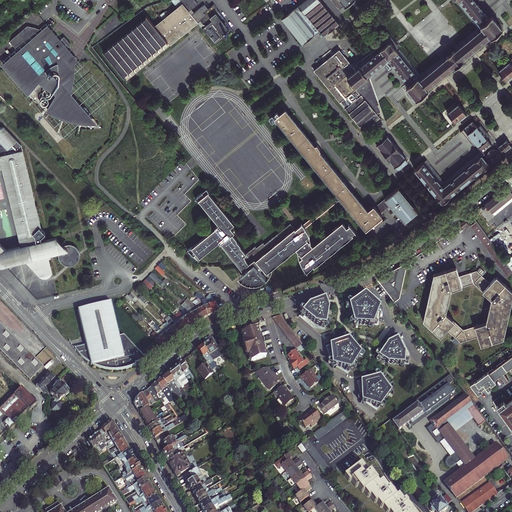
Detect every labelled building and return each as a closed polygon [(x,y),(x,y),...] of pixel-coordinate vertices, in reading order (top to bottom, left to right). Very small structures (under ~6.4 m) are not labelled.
[(179,0),(182,4),(189,11),(191,9),(198,4),(194,0),(179,0)] [(293,9),(282,18),(281,19),(302,44),(314,34),(319,30),(319,31),(320,31),(323,35),(322,35),(323,36),(328,32),(335,27),(335,26),(339,23),(338,22),(335,19),(335,18),(335,17),(334,18),(331,14),(332,14),(331,13),(328,10),(328,9),(327,8),(327,9),(324,5),(323,4),(320,1),(321,0),(320,0),(304,0),(303,0),(303,1),(299,4),(298,5),(294,9),(293,9)] [(339,50),(314,70),(362,130),(379,117),(376,113),(378,112),(376,105),(366,76),(387,58),(388,59),(389,61),(391,63),(406,81),(408,84),(405,86),(416,99),(427,90),(426,88),(454,66),(455,67),(457,66),(457,67),(462,63),(461,62),(463,61),(461,59),(489,37),(490,38),(501,29),(491,16),(488,19),(486,16),(473,0),(457,0),(458,0),(482,28),(454,51),(453,49),(451,51),(451,50),(446,53),(447,54),(445,56),(446,57),(419,80),(396,51),(397,50),(395,48),(396,47),(393,43),(392,44),(390,41),(389,42),(388,41),(381,47),(380,48),(378,46),(361,60),(360,59),(356,63),(357,64),(353,67),(339,50)] [(330,0),(338,9),(344,5),(345,6),(352,0),(330,0)] [(451,47),(444,54),(444,55),(420,75),(397,47),(398,46),(390,36),(379,45),(381,47),(388,41),(389,42),(390,41),(392,44),(393,43),(396,47),(395,48),(397,50),(396,51),(419,80),(446,57),(445,56),(447,54),(446,53),(451,50),(451,51),(453,49),(454,51),(482,28),(458,0),(457,0),(452,0),(454,1),(477,28),(452,48),(451,47)] [(189,11),(182,4),(155,26),(147,16),(146,16),(147,18),(105,52),(104,50),(103,51),(128,80),(198,23),(192,15),(189,11)] [(194,13),(192,15),(198,23),(206,16),(204,13),(208,9),(204,4),(194,13)] [(209,18),(212,21),(202,28),(216,44),(233,30),(226,21),(224,23),(215,12),(209,18)] [(47,24),(41,29),(44,30),(47,31),(51,33),(53,35),(56,37),(59,39),(60,38),(47,24)] [(9,40),(17,49),(2,63),(3,63),(3,64),(4,65),(5,65),(5,66),(5,67),(6,67),(6,68),(7,68),(7,69),(8,69),(8,70),(9,71),(9,72),(10,72),(10,73),(11,73),(11,74),(12,74),(12,75),(13,75),(13,76),(14,76),(14,77),(15,77),(15,78),(16,79),(17,80),(18,81),(19,82),(20,83),(21,84),(22,85),(23,86),(23,87),(24,87),(24,88),(25,88),(26,89),(27,90),(28,91),(29,91),(29,92),(30,92),(41,80),(57,91),(47,107),(48,107),(48,108),(49,108),(49,109),(50,109),(51,109),(51,110),(52,110),(53,111),(54,111),(55,112),(56,112),(57,113),(58,113),(58,114),(59,114),(60,114),(61,114),(61,115),(62,115),(63,115),(64,116),(65,116),(66,116),(66,117),(67,117),(68,117),(69,117),(69,118),(70,118),(71,118),(72,118),(73,119),(74,119),(75,119),(76,119),(77,119),(77,120),(78,120),(79,120),(80,120),(81,120),(82,120),(83,120),(90,114),(89,113),(90,111),(85,105),(83,106),(71,92),(68,88),(68,87),(69,85),(69,83),(69,81),(70,79),(70,77),(70,74),(70,72),(71,70),(71,67),(71,65),(71,62),(73,59),(70,56),(69,54),(69,52),(68,50),(67,49),(66,47),(67,46),(71,43),(64,35),(60,38),(59,39),(56,37),(53,35),(51,33),(47,31),(44,30),(41,29),(37,27),(27,25),(9,40)] [(75,67),(81,62),(67,46),(66,47),(67,49),(68,50),(69,52),(69,54),(70,56),(73,59),(71,62),(71,65),(71,67),(71,70),(70,72),(70,74),(70,77),(70,79),(69,81),(69,83),(69,85),(68,87),(68,88),(71,92),(74,78),(75,67)] [(462,63),(457,67),(457,66),(455,67),(457,70),(465,63),(463,61),(461,62),(462,63)] [(378,105),(369,78),(385,64),(384,63),(383,62),(366,76),(376,105),(378,105)] [(505,81),(511,75),(511,66),(509,62),(498,71),(505,81)] [(2,63),(0,64),(1,65),(7,72),(12,79),(23,89),(28,94),(30,92),(29,92),(29,91),(28,91),(27,90),(26,89),(25,88),(24,88),(24,87),(23,87),(23,86),(22,85),(21,84),(20,83),(19,82),(18,81),(17,80),(16,79),(15,78),(15,77),(14,77),(14,76),(13,76),(13,75),(12,75),(12,74),(11,74),(11,73),(10,73),(10,72),(9,72),(9,71),(8,70),(8,69),(7,69),(7,68),(6,68),(6,67),(5,67),(5,66),(5,65),(4,65),(3,64),(3,63),(2,63)] [(465,113),(463,110),(460,107),(457,104),(446,113),(454,123),(465,113)] [(275,116),(339,195),(334,199),(336,202),(339,202),(341,201),(342,200),(365,228),(380,215),(379,214),(374,207),(373,206),(367,212),(318,150),(319,149),(320,149),(317,144),(317,145),(315,147),(284,109),(282,110),(279,106),(271,112),(275,117),(275,116)] [(97,123),(90,114),(83,120),(82,120),(81,120),(80,120),(79,120),(78,120),(77,120),(77,119),(76,119),(75,119),(74,119),(73,119),(72,118),(71,118),(70,118),(69,118),(69,117),(68,117),(67,117),(66,117),(66,116),(65,116),(64,116),(63,115),(62,115),(61,115),(61,114),(60,114),(59,114),(58,114),(58,113),(57,113),(56,112),(55,112),(54,111),(53,111),(52,110),(51,110),(51,109),(50,109),(49,109),(49,108),(48,108),(48,107),(47,107),(46,110),(49,112),(57,115),(61,117),(66,119),(76,121),(87,123),(93,123),(97,123)] [(477,127),(472,121),(463,129),(480,150),(481,151),(490,143),(485,137),(477,127)] [(479,125),(477,127),(485,137),(488,135),(479,125)] [(0,261),(4,265),(7,261),(20,258),(23,261),(24,261),(30,259),(28,252),(36,250),(34,245),(43,243),(43,241),(44,240),(43,235),(44,234),(45,233),(41,230),(31,188),(21,145),(3,127),(1,127),(0,127),(0,143),(2,145),(0,146),(0,164),(0,166),(1,170),(10,206),(20,245),(20,247),(7,250),(5,249),(0,244),(0,243),(0,261)] [(396,169),(398,169),(406,162),(403,158),(404,158),(399,152),(400,152),(391,141),(390,141),(386,135),(385,136),(383,133),(373,141),(376,144),(375,144),(380,150),(379,150),(388,161),(389,161),(393,167),(394,166),(396,169)] [(511,146),(505,140),(505,141),(498,146),(497,147),(502,153),(503,152),(510,146),(510,147),(511,146)] [(490,150),(488,151),(487,153),(486,156),(486,158),(486,159),(488,161),(490,163),(492,164),(494,164),(496,163),(497,163),(498,162),(498,161),(499,161),(500,160),(500,158),(501,157),(500,154),(500,153),(498,151),(496,149),(495,149),(494,149),(493,149),(492,149),(491,149),(490,150)] [(425,159),(422,162),(442,187),(481,156),(483,153),(481,151),(480,150),(443,181),(425,159)] [(442,187),(422,162),(413,169),(432,192),(435,196),(434,196),(439,202),(439,201),(441,203),(449,196),(481,169),(481,170),(488,164),(481,156),(442,187)] [(397,187),(383,198),(384,199),(389,205),(403,222),(403,221),(415,210),(416,211),(397,187),(398,187),(397,187)] [(505,187),(485,203),(492,212),(511,195),(511,193),(508,188),(509,188),(505,187)] [(231,227),(234,224),(209,193),(199,201),(219,225),(214,228),(215,229),(191,248),(199,257),(218,242),(220,244),(221,243),(239,266),(241,269),(245,266),(247,269),(244,272),(250,279),(249,282),(252,283),(256,283),(263,280),(266,279),(259,271),(263,268),(254,252),(252,249),(246,254),(240,246),(241,246),(236,240),(237,240),(232,234),(235,232),(231,227)] [(494,215),(511,200),(511,195),(492,212),(494,215)] [(336,202),(334,199),(303,225),(305,227),(336,202)] [(374,207),(379,214),(389,205),(384,199),(374,207)] [(494,233),(495,232),(478,209),(471,214),(476,221),(483,231),(490,227),(494,233)] [(427,215),(431,219),(435,215),(432,211),(427,215)] [(470,225),(507,276),(511,272),(511,270),(509,267),(509,266),(507,263),(490,241),(483,231),(476,221),(470,225)] [(273,268),(276,265),(275,264),(282,258),(283,260),(289,255),(287,254),(295,248),(296,249),(298,251),(298,254),(299,253),(301,255),(302,257),(299,259),(301,264),(306,271),(313,266),(316,263),(317,264),(323,259),(322,258),(329,252),(330,254),(336,249),(335,247),(342,242),(343,243),(349,239),(348,237),(351,234),(346,228),(343,224),(339,227),(338,225),(332,230),(333,231),(326,237),(325,236),(319,240),(320,242),(314,247),(312,246),(310,244),(310,241),(309,242),(308,240),(306,238),(309,236),(309,235),(305,227),(303,225),(303,224),(296,230),(291,224),(265,244),(263,242),(257,248),(256,246),(252,249),(254,252),(263,268),(265,272),(269,269),(272,271),(273,268)] [(349,226),(346,228),(351,234),(354,232),(349,226)] [(490,227),(483,231),(490,241),(498,236),(495,232),(494,233),(490,227)] [(43,243),(44,242),(47,254),(58,252),(59,251),(59,250),(59,249),(60,248),(61,247),(62,246),(64,246),(64,245),(56,237),(45,239),(44,234),(43,235),(44,240),(43,241),(43,243)] [(52,273),(47,254),(44,242),(43,243),(34,245),(36,250),(28,252),(30,259),(24,261),(39,276),(40,277),(42,278),(44,278),(46,278),(48,277),(49,277),(51,275),(52,274),(52,273)] [(59,251),(58,252),(58,254),(58,255),(58,256),(58,258),(59,259),(60,260),(60,261),(61,263),(62,263),(64,264),(65,265),(66,265),(79,253),(79,252),(78,250),(77,249),(76,248),(76,247),(74,246),(73,245),(72,245),(70,244),(69,244),(68,244),(66,245),(65,245),(64,245),(64,246),(62,246),(61,247),(60,248),(59,249),(59,250),(59,251)] [(79,253),(66,265),(68,265),(69,265),(70,265),(71,265),(73,265),(74,264),(75,263),(76,262),(77,261),(77,260),(78,259),(78,258),(79,257),(79,256),(79,254),(79,253)] [(406,262),(377,278),(378,280),(394,302),(400,297),(407,264),(406,262)] [(166,268),(161,263),(157,266),(162,271),(166,268)] [(440,336),(442,335),(425,319),(435,275),(457,268),(456,267),(433,274),(423,320),(440,336)] [(462,285),(459,275),(457,268),(435,275),(425,319),(442,335),(447,329),(449,327),(452,330),(457,326),(445,314),(450,288),(462,285)] [(476,270),(459,275),(462,285),(462,286),(473,283),(490,298),(485,323),(474,326),(475,327),(486,324),(492,298),(483,290),(490,283),(476,270)] [(244,272),(239,276),(240,277),(244,280),(249,282),(250,279),(244,272)] [(153,274),(149,278),(155,284),(159,280),(153,274)] [(511,290),(496,276),(495,277),(511,293),(502,337),(480,344),(481,346),(503,339),(511,299),(511,290)] [(154,283),(148,277),(144,280),(151,286),(154,283)] [(511,293),(495,277),(490,283),(483,290),(492,298),(486,324),(475,327),(478,337),(480,344),(502,337),(511,293)] [(144,280),(142,282),(146,287),(148,289),(151,286),(144,280)] [(462,286),(462,285),(450,288),(445,314),(457,326),(452,330),(449,327),(447,329),(460,342),(478,337),(475,327),(474,326),(463,329),(447,314),(452,290),(462,286)] [(130,292),(124,299),(133,307),(135,304),(140,309),(147,302),(140,296),(137,298),(130,292)] [(367,292),(348,306),(353,325),(378,326),(379,307),(367,292)] [(208,296),(205,299),(212,315),(216,314),(218,310),(217,310),(214,304),(210,297),(208,296)] [(198,300),(201,302),(207,317),(212,315),(205,299),(202,297),(198,300)] [(325,299),(308,305),(298,317),(313,329),(325,331),(328,309),(325,299)] [(194,306),(202,320),(207,317),(201,302),(194,306)] [(78,311),(86,344),(87,348),(76,351),(79,355),(81,356),(83,358),(86,361),(90,364),(93,365),(95,367),(98,368),(101,369),(104,369),(107,370),(110,370),(113,370),(116,370),(119,370),(122,370),(125,369),(128,368),(130,367),(133,366),(136,365),(135,361),(146,358),(144,356),(124,335),(119,336),(111,303),(78,311)] [(186,311),(194,324),(198,322),(190,308),(189,308),(184,303),(181,307),(186,311)] [(190,308),(198,322),(202,320),(194,306),(190,308)] [(184,314),(182,315),(183,317),(189,327),(194,324),(186,311),(183,312),(184,314)] [(175,318),(186,330),(189,327),(183,317),(182,315),(178,318),(177,317),(175,318)] [(273,319),(296,349),(302,344),(290,328),(280,315),(273,318),(273,319)] [(173,323),(182,333),(186,330),(175,318),(174,319),(176,320),(173,323)] [(152,321),(148,324),(155,332),(159,329),(152,321)] [(168,325),(178,336),(182,333),(173,323),(170,325),(168,323),(168,324),(168,325)] [(0,350),(29,380),(42,367),(41,366),(34,359),(0,324),(0,350)] [(164,328),(174,340),(178,336),(168,325),(164,328)] [(164,328),(160,331),(170,343),(174,340),(164,328)] [(256,328),(241,333),(243,340),(242,343),(245,353),(248,355),(250,362),(266,357),(263,350),(264,350),(259,334),(258,335),(256,328)] [(157,334),(166,346),(170,343),(160,331),(157,334)] [(162,349),(166,346),(157,334),(153,338),(162,349)] [(408,365),(409,354),(400,336),(387,343),(377,357),(387,364),(408,365)] [(326,345),(332,364),(347,375),(361,354),(349,339),(326,345)] [(201,346),(208,355),(210,357),(213,361),(220,356),(211,340),(201,346)] [(213,361),(210,357),(208,355),(201,346),(196,350),(206,363),(208,365),(213,361)] [(303,361),(295,350),(291,353),(287,355),(291,361),(292,363),(289,365),(293,370),(297,367),(299,370),(309,363),(306,359),(303,361)] [(492,368),(469,384),(477,395),(482,391),(481,390),(489,383),(490,385),(495,382),(494,380),(497,377),(502,384),(508,380),(503,373),(509,368),(511,372),(511,353),(508,356),(509,357),(505,360),(504,359),(495,365),(496,366),(493,369),(492,368)] [(193,377),(182,362),(177,365),(186,379),(188,381),(193,377)] [(204,380),(214,373),(209,367),(208,365),(206,363),(197,370),(204,380)] [(176,385),(181,393),(184,391),(181,387),(183,385),(181,383),(186,379),(177,365),(168,373),(176,385)] [(279,381),(276,376),(275,377),(272,373),(268,368),(256,372),(263,382),(264,381),(270,390),(277,385),(276,383),(279,381)] [(310,370),(300,377),(302,380),(303,380),(310,388),(318,383),(314,378),(316,377),(310,370)] [(35,386),(42,394),(50,386),(56,380),(48,373),(35,386)] [(161,379),(168,390),(176,385),(168,373),(161,379)] [(356,382),(361,401),(376,412),(391,391),(380,376),(356,382)] [(161,379),(156,383),(164,396),(167,400),(169,403),(174,399),(168,390),(161,379)] [(50,409),(57,412),(60,404),(57,403),(57,401),(58,402),(64,396),(65,397),(68,394),(67,392),(68,392),(56,380),(50,386),(54,390),(50,394),(54,398),(53,402),(52,401),(50,409)] [(151,387),(160,400),(162,403),(163,402),(161,399),(164,396),(156,383),(151,387)] [(481,390),(482,391),(484,389),(487,393),(490,391),(487,387),(490,385),(489,383),(481,390)] [(283,386),(272,394),(275,397),(277,396),(284,406),(293,400),(283,386)] [(155,403),(160,400),(151,387),(146,391),(155,403)] [(29,411),(35,404),(20,389),(12,396),(0,408),(0,436),(6,430),(8,431),(14,425),(13,424),(27,409),(29,411)] [(150,401),(152,404),(155,403),(146,391),(136,399),(142,410),(147,408),(150,406),(148,403),(150,401)] [(420,401),(392,423),(398,431),(423,412),(426,417),(437,410),(425,394),(418,399),(420,401)] [(456,457),(458,460),(463,456),(465,457),(470,454),(451,428),(454,425),(452,423),(448,425),(467,410),(472,418),(479,426),(485,422),(464,395),(429,421),(454,453),(456,457)] [(321,405),(318,407),(323,415),(326,412),(327,413),(337,405),(331,396),(328,399),(328,398),(322,402),(323,403),(321,405)] [(234,400),(241,409),(246,405),(239,397),(234,400)] [(511,398),(498,408),(511,427),(511,398)] [(142,410),(136,399),(135,400),(134,401),(134,403),(134,405),(135,406),(139,413),(142,410)] [(156,424),(153,418),(150,413),(147,408),(142,410),(139,413),(142,418),(145,423),(148,428),(156,424)] [(318,419),(320,418),(313,410),(303,417),(302,415),(296,419),(299,423),(301,423),(305,429),(310,425),(311,427),(319,422),(318,419)] [(467,410),(448,425),(452,423),(454,425),(451,428),(454,432),(472,418),(467,410)] [(345,411),(313,435),(317,441),(349,417),(345,411)] [(71,426),(65,420),(60,424),(66,431),(71,426)] [(151,434),(163,427),(168,424),(166,422),(165,423),(163,420),(156,424),(148,428),(151,434)] [(112,440),(120,435),(113,423),(109,422),(97,433),(101,438),(107,432),(108,433),(110,432),(111,434),(109,435),(112,440)] [(154,439),(167,432),(177,425),(176,423),(173,425),(173,424),(165,429),(163,427),(151,434),(154,439)] [(158,446),(162,443),(171,438),(167,432),(154,439),(158,446)] [(106,447),(105,444),(101,438),(97,433),(93,437),(98,445),(100,443),(103,448),(106,447)] [(120,435),(112,440),(105,444),(106,447),(108,450),(123,440),(120,435)] [(166,450),(180,442),(186,439),(185,438),(184,438),(180,440),(179,439),(177,440),(177,439),(176,437),(175,437),(175,436),(171,438),(162,443),(163,444),(162,445),(164,447),(165,448),(166,450)] [(102,452),(101,450),(98,445),(93,437),(88,441),(96,454),(100,452),(101,452),(102,452)] [(108,450),(111,455),(118,451),(126,445),(123,440),(108,450)] [(332,474),(307,440),(301,445),(303,447),(305,450),(306,451),(327,478),(332,474)] [(165,457),(165,458),(178,451),(183,447),(180,442),(166,450),(162,453),(163,454),(163,455),(164,457),(165,457)] [(241,443),(232,448),(235,452),(244,447),(241,443)] [(486,450),(498,467),(499,467),(498,467),(502,464),(503,463),(506,461),(508,460),(507,459),(506,459),(496,445),(495,443),(494,444),(494,445),(491,447),(490,447),(490,448),(486,451),(486,450)] [(300,445),(297,447),(302,454),(306,451),(305,450),(303,447),(301,445),(301,444),(300,445)] [(126,445),(118,451),(119,453),(113,457),(114,460),(129,451),(126,445)] [(178,451),(165,458),(165,459),(167,462),(168,463),(182,455),(183,455),(184,454),(189,451),(187,449),(180,453),(178,451)] [(103,453),(108,461),(109,463),(113,461),(114,460),(113,457),(111,455),(108,450),(103,453)] [(443,483),(456,499),(457,498),(456,498),(460,496),(461,495),(464,492),(464,493),(465,492),(468,489),(468,490),(469,489),(472,486),(473,486),(473,485),(476,483),(477,483),(477,482),(485,477),(486,476),(489,473),(490,474),(490,473),(493,470),(494,471),(494,470),(497,467),(498,468),(498,467),(486,450),(485,451),(486,451),(482,454),(482,453),(481,454),(478,457),(477,457),(474,460),(470,454),(465,457),(463,456),(458,460),(464,467),(461,470),(461,469),(460,470),(457,473),(457,472),(456,473),(453,476),(453,475),(452,476),(449,479),(448,479),(448,480),(444,482),(443,483)] [(129,451),(114,460),(113,461),(114,462),(115,461),(119,468),(124,466),(134,460),(132,456),(129,451)] [(437,466),(440,469),(456,457),(454,453),(437,466)] [(286,472),(300,461),(298,458),(292,463),(290,459),(292,458),(288,454),(274,464),(278,468),(281,466),(286,472)] [(188,468),(189,467),(182,455),(168,463),(176,477),(185,472),(186,475),(192,471),(190,468),(188,469),(188,468)] [(182,455),(189,467),(190,467),(183,455),(182,455)] [(444,482),(448,480),(448,479),(449,479),(452,476),(453,475),(453,476),(456,473),(457,472),(457,473),(460,470),(461,469),(461,470),(464,467),(458,460),(456,457),(440,469),(436,473),(443,483),(444,482)] [(134,460),(124,466),(126,470),(125,472),(122,473),(124,475),(122,476),(123,478),(124,477),(139,468),(140,468),(137,463),(137,464),(134,460)] [(286,472),(291,479),(299,472),(296,469),(302,464),(300,461),(286,472)] [(382,482),(379,485),(370,473),(368,474),(361,464),(345,476),(348,480),(349,479),(352,483),(354,481),(361,490),(362,489),(367,495),(368,494),(371,498),(373,497),(380,506),(381,505),(386,511),(388,510),(389,511),(415,511),(406,499),(404,501),(396,491),(393,493),(389,488),(388,489),(382,482)] [(127,483),(142,474),(139,468),(124,477),(127,483)] [(191,491),(191,492),(205,483),(204,482),(205,481),(203,477),(202,478),(197,469),(193,471),(192,471),(186,475),(182,478),(186,484),(187,484),(188,486),(187,487),(190,491),(191,491)] [(291,479),(296,485),(310,474),(307,471),(302,476),(299,472),(291,479)] [(127,483),(130,488),(146,479),(142,474),(127,483)] [(310,474),(296,485),(301,492),(309,485),(306,482),(312,477),(310,474)] [(405,474),(401,477),(408,485),(411,482),(405,474)] [(146,479),(130,488),(121,493),(123,496),(129,492),(130,493),(134,490),(136,492),(149,485),(146,479)] [(205,483),(191,492),(194,497),(207,490),(205,487),(212,483),(211,480),(207,482),(205,483)] [(423,505),(426,502),(411,482),(408,485),(423,505)] [(489,483),(460,503),(466,511),(472,511),(497,494),(489,483)] [(127,502),(129,505),(152,491),(149,485),(136,492),(138,495),(133,498),(133,499),(127,502)] [(300,503),(308,496),(306,493),(311,488),(309,485),(301,492),(295,496),(300,503)] [(199,505),(212,497),(221,491),(220,489),(212,494),(212,493),(210,494),(207,490),(194,497),(199,505)] [(101,511),(116,503),(108,490),(89,502),(85,498),(80,503),(83,506),(72,511),(64,511),(60,506),(58,503),(45,511),(46,511),(101,511)] [(152,491),(129,505),(130,507),(136,504),(136,505),(141,502),(143,505),(156,497),(152,491)] [(199,505),(203,511),(227,497),(225,494),(223,495),(214,500),(212,497),(199,505)] [(203,511),(202,511),(216,511),(219,510),(220,510),(218,507),(232,499),(230,495),(227,497),(203,511)] [(438,497),(431,502),(433,504),(430,506),(430,507),(429,508),(430,509),(430,510),(431,511),(432,511),(433,511),(442,511),(447,509),(446,507),(452,502),(446,495),(440,500),(438,497)] [(156,497),(143,505),(144,507),(139,510),(140,511),(137,511),(143,511),(159,503),(156,497)] [(303,507),(306,511),(310,511),(314,510),(322,503),(320,500),(314,504),(312,501),(303,507)] [(324,511),(333,505),(331,502),(325,506),(322,503),(314,510),(310,511),(324,511)] [(159,503),(143,511),(157,511),(163,509),(159,503)]
